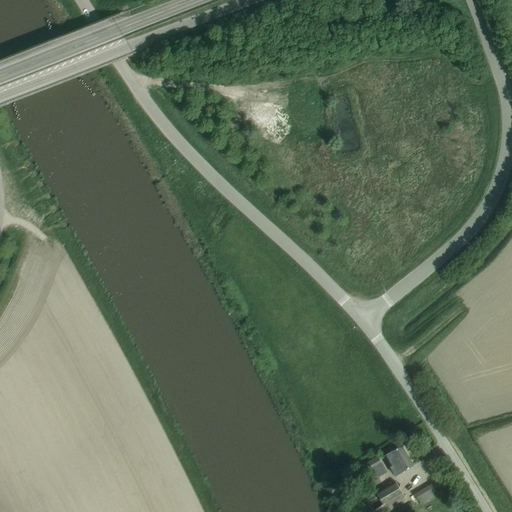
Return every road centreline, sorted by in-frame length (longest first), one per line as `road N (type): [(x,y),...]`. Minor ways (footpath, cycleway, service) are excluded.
road 1 (unclassified): [(361,318),(171,136),(79,0)]
road 2 (unclassified): [(361,318),(471,227),(499,177),(508,110),(470,0)]
road 3 (unclassified): [(0,96),(250,0)]
road 4 (unclassified): [(484,511),(361,318)]
road 5 (secondary): [(0,75),(192,0)]
